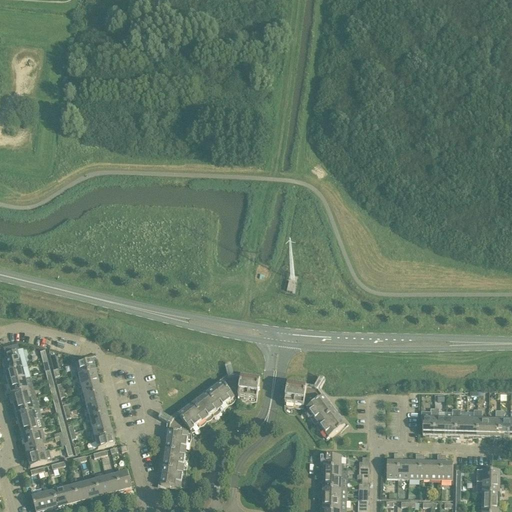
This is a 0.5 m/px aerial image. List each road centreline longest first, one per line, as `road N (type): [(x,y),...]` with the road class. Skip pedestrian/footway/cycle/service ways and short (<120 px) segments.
road 1 (residential): [(149,511),(98,351),(19,326),(0,332)]
road 2 (secondary): [(278,343),(401,350),(491,344)]
road 3 (secondary): [(491,344),(280,331)]
road 4 (residential): [(511,451),(376,447),(374,511)]
road 5 (track): [(329,0),(299,183)]
road 6 (secondary): [(147,311),(0,275)]
road 7 (track): [(245,325),(269,179)]
road 8 (secondary): [(147,311),(278,343)]
road 9 (secondary): [(280,331),(147,311)]
road 10 (unclassified): [(270,405),(223,456),(215,511)]
